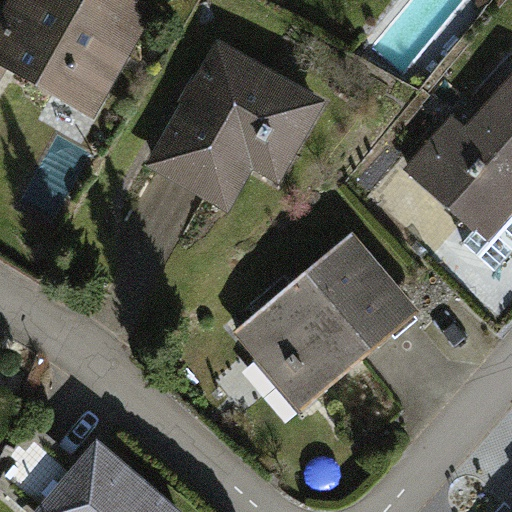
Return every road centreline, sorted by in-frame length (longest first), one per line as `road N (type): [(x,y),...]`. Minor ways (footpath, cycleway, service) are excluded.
road 1 (residential): [(0,293),(111,375),(266,511)]
road 2 (residential): [(511,364),(380,511)]
